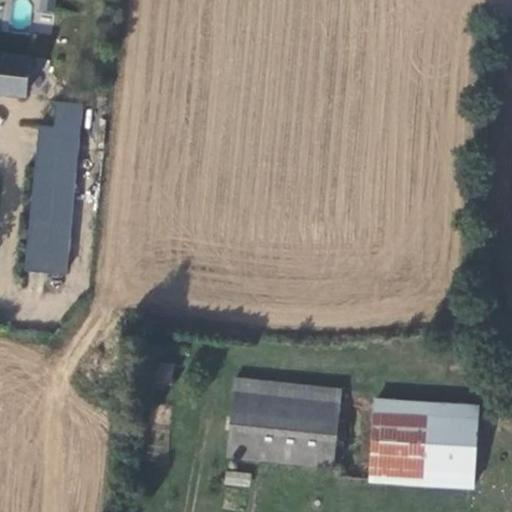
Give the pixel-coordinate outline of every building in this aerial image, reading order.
[(34,56),(0,52),(0,95),(29,99),(34,56)] [(66,275),(84,104),(58,102),(56,126),(42,124),(26,271),(66,275)] [(334,469),(342,390),(234,379),(226,458),(334,469)] [(475,491),(480,405),(374,399),(369,484),(475,491)] [(511,429),(511,415),(498,416),(498,429),(511,429)] [(224,485),(250,485),(251,471),(225,471),(224,485)]
